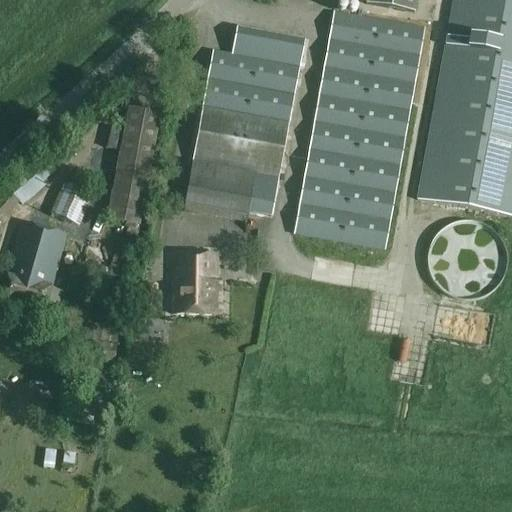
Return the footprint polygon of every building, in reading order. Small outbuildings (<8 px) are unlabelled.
[(414,15),(416,0),(365,0),(364,6),(414,15)] [(511,220),(511,0),(451,0),(414,202),(511,220)] [(332,13),(292,236),(383,252),(423,30),(332,13)] [(277,180),(302,44),(235,31),(231,56),(211,52),(191,164),(253,176),(277,180)] [(160,116),(126,110),(105,222),(138,227),(160,116)] [(250,193),(253,176),(191,164),(184,205),(219,212),(223,188),(250,193)] [(6,188),(0,195),(0,233),(0,234),(0,231),(0,227),(18,205),(19,205),(21,208),(43,189),(25,171),(6,188)] [(271,216),(277,180),(253,176),(250,193),(247,212),(271,216)] [(48,216),(77,229),(91,197),(63,184),(48,216)] [(441,294),(452,300),(464,302),(476,300),(487,295),(496,287),(502,277),(505,265),(504,253),(499,242),(492,233),(482,226),(470,223),(458,223),(447,227),(437,234),(429,245),(426,258),(426,271),(432,284),(441,294)] [(60,294),(50,291),(67,238),(22,224),(0,294),(0,302),(42,315),(43,314),(53,317),(60,294)] [(220,284),(215,284),(215,257),(172,256),(172,315),(219,316),(220,284)] [(157,318),(157,287),(140,287),(140,318),(157,318)] [(378,304),(377,327),(402,328),(403,306),(378,304)] [(398,370),(428,374),(433,342),(403,337),(398,370)] [(114,346),(83,342),(81,360),(112,365),(114,346)]
